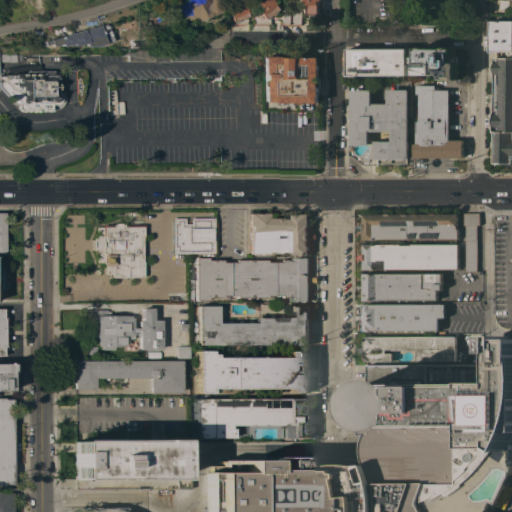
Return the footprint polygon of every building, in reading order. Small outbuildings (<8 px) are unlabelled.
[(182,0),(172,4),(180,23),(195,17),(197,22),(220,12),(215,0),(182,0)] [(228,22),(226,17),(229,16),(223,3),(229,0),(240,0),(244,9),(243,10),(244,12),(245,17),(244,17),(245,26),(228,26),(228,24),(228,22)] [(268,25),(252,25),(252,9),(244,0),(268,0),(270,2),(269,3),(277,12),(268,19),(268,24),(268,25)] [(319,0),(319,14),(318,14),(318,17),(309,16),(309,14),(307,14),(307,12),(306,12),(306,9),(307,9),(307,1),(304,1),(304,0),(319,0)] [(301,25),(279,25),(279,24),(278,24),(278,11),(301,11),(301,24),(301,25)] [(511,164),(494,164),(494,132),(493,132),(493,129),(492,129),(492,128),(490,128),(490,119),(493,116),(492,58),(496,58),(496,51),(490,51),(490,21),(511,21),(511,164)] [(92,47),(85,46),(84,43),(72,47),(69,46),(67,46),(66,45),(61,46),(60,44),(50,47),(50,46),(48,46),(46,46),(46,45),(44,46),(43,42),(99,25),(99,27),(101,27),(107,25),(111,41),(104,43),(104,44),(101,45),(92,47)] [(444,47),(448,47),(450,48),(453,48),(453,57),(456,57),(456,63),(458,63),(458,68),(459,69),(459,73),(457,74),(457,79),(447,79),(443,79),(443,74),(415,74),(415,63),(413,63),(413,56),(415,56),(415,48),(419,48),(420,47),(424,47),(425,49),(442,49),(444,47)] [(347,49),(408,49),(408,57),(410,57),(410,63),(407,63),(407,75),(356,75),(356,76),(345,76),(345,69),(347,69),(347,64),(344,64),(344,58),(347,49)] [(318,57),(318,102),(263,102),(263,57),(318,57)] [(0,89),(0,75),(26,75),(26,72),(53,71),(53,75),(56,75),(57,78),(57,79),(57,81),(57,83),(64,83),(64,102),(63,104),(60,108),(57,110),(49,110),(49,111),(19,111),(19,109),(16,109),(16,104),(13,104),(0,89)] [(435,85),(435,86),(438,86),(438,90),(449,90),(449,140),(463,140),(463,157),(414,158),(413,143),(416,143),(416,121),(419,121),(418,94),(416,94),(416,85),(435,85)] [(370,103),(387,104),(387,89),(408,89),(408,159),(374,159),(374,141),(391,141),(391,131),(368,131),(368,145),(350,145),(350,90),(371,90),(370,103)] [(477,271),(465,271),(465,225),(464,225),(464,213),(479,212),(479,225),(477,225),(477,271)] [(248,214),(268,213),(268,218),(292,218),(292,214),(308,213),(308,227),(310,227),(310,232),(307,232),(307,233),(315,233),(316,235),(316,236),(316,238),(315,239),(308,239),(308,240),(310,240),(310,246),(308,246),(308,249),(309,249),(309,251),(308,251),(308,254),(294,254),(294,253),(280,253),(278,254),(277,254),(275,254),(272,253),(267,253),(267,254),(249,254),(248,214)] [(383,213),(385,213),(388,213),(389,213),(430,213),(431,213),(435,213),(436,213),(458,213),(458,229),(459,229),(459,239),(362,239),(362,214),(383,213)] [(211,222),(211,253),(190,253),(190,222),(211,222)] [(142,278),(111,278),(111,275),(105,275),(104,265),(102,265),(102,263),(96,263),(96,256),(95,253),(94,250),(93,248),(93,244),(93,242),(95,236),(101,226),(112,226),(112,225),(115,224),(117,224),(119,224),(121,224),(123,225),(123,226),(143,226),(143,238),(140,238),(141,261),(142,261),(142,278)] [(400,244),(400,245),(410,245),(410,243),(459,244),(459,269),(375,269),(371,269),(369,269),(362,269),(362,243),(400,244)] [(266,260),(266,262),(279,262),(279,260),(293,260),(293,257),(308,257),(309,277),(317,277),(317,282),(309,282),(309,301),(294,301),(294,298),(280,298),(280,296),(265,296),(265,298),(235,298),(235,296),(221,296),(221,298),(206,298),(206,301),(194,301),(194,258),(207,258),(207,260),(221,260),(221,263),(235,263),(235,260),(266,260)] [(362,300),(362,273),(375,273),(403,273),(403,272),(406,272),(406,273),(442,273),(442,284),(443,283),(443,287),(442,287),(442,289),(439,289),(439,291),(437,291),(437,300),(362,300)] [(362,304),(369,304),(445,304),(445,317),(438,317),(438,330),(368,331),(363,331),(363,328),(363,320),(360,320),(360,315),(363,315),(362,304)] [(197,345),(197,306),(217,306),(217,323),(224,323),(225,322),(227,322),(229,322),(230,323),(233,323),(236,322),(238,321),(242,323),(244,323),(247,322),(248,322),(252,323),(254,323),(254,318),(256,318),(257,316),(264,317),(267,316),(268,316),(269,316),(273,317),(274,317),(276,317),(278,316),(280,316),(283,318),(293,318),(293,312),(288,311),(288,306),(303,306),(303,305),(310,305),(310,318),(309,318),(308,345),(197,345)] [(160,350),(137,350),(137,337),(131,335),(131,339),(125,339),(125,342),(123,342),(123,347),(112,347),(112,350),(101,350),(101,347),(96,347),(96,338),(90,338),(90,310),(106,310),(106,316),(129,316),(129,318),(131,318),(131,328),(137,328),(137,321),(141,321),(141,308),(152,308),(152,321),(160,321),(160,350)] [(187,323),(188,330),(179,331),(178,324),(187,323)] [(359,430),(356,427),(356,388),(362,388),(362,384),(367,379),(367,365),(495,364),(495,360),(495,335),(510,335),(510,338),(511,338),(511,434),(367,434),(363,434),(359,430)] [(365,360),(363,360),(363,337),(456,336),(456,360),(416,360),(416,349),(385,349),(385,353),(392,353),(392,361),(365,361),(365,360)] [(95,347),(96,356),(86,356),(85,347),(95,347)] [(188,347),(188,358),(176,358),(176,347),(188,347)] [(287,358),(287,352),(307,351),(307,360),(307,369),(310,369),(310,375),(307,375),(307,392),(288,393),(288,389),(209,389),(209,393),(195,393),(195,376),(193,376),(193,369),(195,369),(195,351),(209,351),(209,355),(214,355),(214,358),(287,358)] [(180,361),(180,393),(149,393),(149,378),(94,378),(94,389),(73,389),(73,361),(180,361)] [(0,364),(11,364),(11,372),(9,372),(9,376),(11,376),(11,385),(9,385),(9,391),(5,391),(0,391),(0,364)] [(11,437),(20,437),(20,448),(11,448),(11,485),(2,485),(2,487),(0,487),(0,398),(2,398),(2,400),(11,400),(11,437)] [(195,404),(197,404),(197,401),(196,401),(196,400),(308,399),(308,438),(282,438),(282,425),(229,426),(229,429),(232,429),(232,438),(197,438),(197,433),(196,433),(195,404)] [(511,511),(511,434),(367,434),(366,462),(324,466),(318,457),(267,457),(222,461),(222,466),(209,466),(206,473),(205,511),(511,511)] [(74,440),(176,440),(176,443),(178,443),(178,453),(176,453),(176,468),(179,468),(179,478),(176,478),(176,480),(74,480),(74,479),(73,479),(73,468),(74,468),(74,453),(73,453),(73,443),(74,443),(74,440)] [(0,511),(0,493),(11,493),(11,511),(0,511)]
